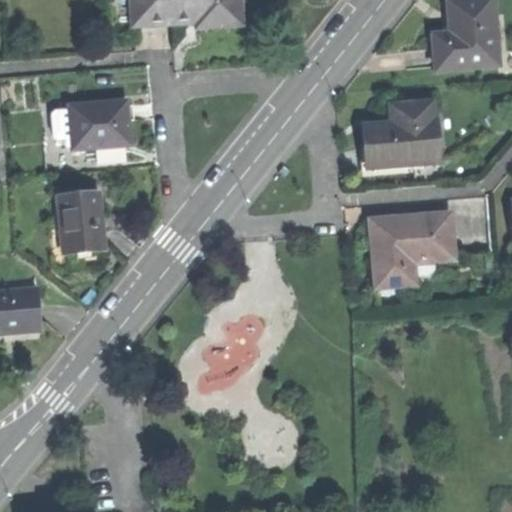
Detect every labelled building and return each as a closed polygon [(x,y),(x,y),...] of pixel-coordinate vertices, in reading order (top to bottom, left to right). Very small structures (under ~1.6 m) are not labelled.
[(127,0),(130,30),(192,26),(192,32),(213,30),(238,28),(236,0),(127,0)] [(433,74),(494,69),(488,1),(446,5),(448,28),(449,39),(430,40),(433,74)] [(121,147),(127,146),(126,127),(124,105),(66,110),(66,113),(69,143),(69,151),(92,149),(121,147)] [(364,170),(434,164),(429,106),(387,109),(389,127),(361,130),(362,149),(364,170)] [(50,144),(69,143),(66,113),(47,115),(50,144)] [(123,163),(121,147),(92,149),(94,166),(123,163)] [(56,198),(61,257),(100,254),(97,229),(94,194),(56,198)] [(448,218),(369,225),(371,256),(374,291),(411,288),(409,268),(452,264),(448,218)] [(34,295),(0,297),(0,329),(14,329),(37,326),(34,295)]
